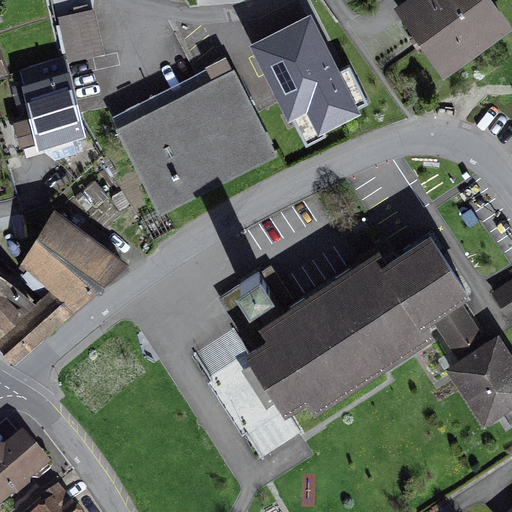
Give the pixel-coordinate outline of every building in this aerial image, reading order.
[(511,25),(511,22),(496,0),(394,0),(393,1),(443,73),(511,25)] [(94,7),(59,15),(69,62),(104,53),(94,7)] [(311,8),(249,39),(288,116),(292,115),(306,142),(326,132),(324,127),(372,104),(350,63),(341,67),(311,8)] [(0,75),(9,72),(0,49),(0,75)] [(110,116),(159,211),(276,153),(227,53),(206,63),(208,67),(110,116)] [(24,79),(21,79),(30,114),(13,119),(20,144),(37,141),(38,145),(41,144),(66,166),(77,179),(103,156),(83,123),(64,54),(21,67),(24,79)] [(54,206),(21,260),(50,287),(74,310),(128,260),(54,206)] [(267,333),(245,348),(285,409),(306,396),(314,407),(438,330),(456,357),(445,364),(484,425),(511,407),(511,350),(499,330),(486,338),(461,298),(472,292),(430,228),(386,255),(380,244),(260,321),(267,333)] [(0,265),(0,332),(36,299),(0,265)] [(511,319),(511,277),(491,291),(510,321),(511,319)] [(36,299),(0,332),(0,345),(15,362),(74,310),(50,287),(36,299)] [(0,505),(51,464),(23,430),(6,445),(0,444),(0,505)] [(80,511),(59,485),(37,502),(41,506),(35,511),(80,511)]
